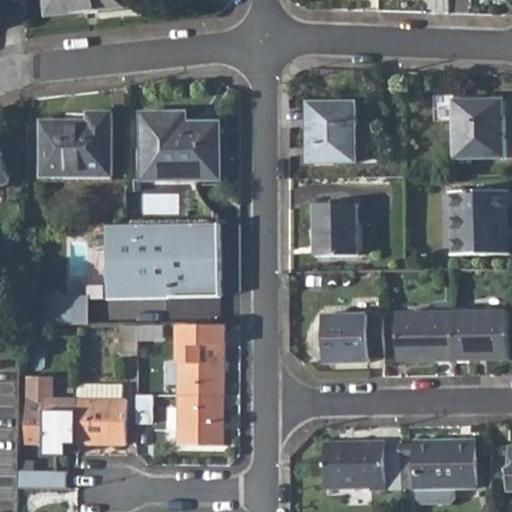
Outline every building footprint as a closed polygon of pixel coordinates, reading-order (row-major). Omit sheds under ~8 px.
[(43,0),(44,14),(123,7),(122,0),(43,0)] [(457,103),(459,159),(507,159),(506,102),(457,103)] [(305,103),(305,133),(312,133),(312,162),(353,163),(354,104),(305,103)] [(142,114),(141,179),(211,179),(212,129),(177,128),(176,114),(142,114)] [(42,122),(42,178),(113,178),(113,115),(90,115),(90,122),(42,122)] [(0,187),(12,183),(0,142),(0,187)] [(455,190),(456,249),(509,249),(508,189),(455,190)] [(317,204),(318,255),(360,256),(359,203),(317,204)] [(107,225),(108,297),(221,296),(220,224),(107,225)] [(64,296),(26,296),(26,326),(39,326),(64,326),(64,296)] [(89,296),(64,296),(64,326),(79,326),(89,326),(89,296)] [(454,312),(456,359),(510,357),(509,311),(454,312)] [(395,313),(395,360),(456,359),(454,312),(395,313)] [(325,315),(326,362),(369,362),(370,358),(385,357),(385,314),(325,315)] [(123,355),(139,355),(140,325),(123,325),(123,355)] [(139,355),(139,359),(169,358),(169,325),(140,325),(139,355)] [(19,326),(20,341),(40,341),(39,326),(26,326),(19,326)] [(180,394),(226,395),(226,346),(181,346),(181,363),(169,363),(169,386),(180,386),(180,394)] [(79,398),(78,444),(128,444),(128,399),(124,399),(124,384),(79,384),(79,398)] [(139,394),(138,422),(154,422),(154,394),(139,394)] [(181,446),(226,447),(226,395),(180,394),(181,446)] [(28,442),(78,444),(79,398),(28,398),(28,442)] [(402,447),(403,487),(416,486),(417,499),(422,504),(449,504),(455,498),(455,488),(476,488),(476,440),(414,440),(414,443),(402,443),(402,447)] [(371,489),(371,492),(387,492),(388,489),(403,489),(403,487),(402,447),(386,447),(387,443),(327,444),(327,490),(371,489)] [(69,485),(70,470),(21,468),(20,484),(69,485)]
